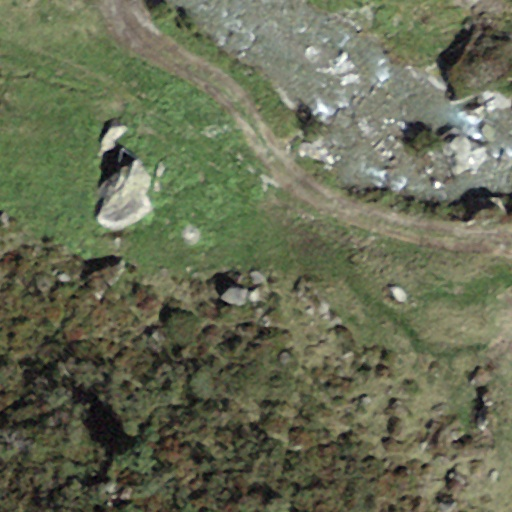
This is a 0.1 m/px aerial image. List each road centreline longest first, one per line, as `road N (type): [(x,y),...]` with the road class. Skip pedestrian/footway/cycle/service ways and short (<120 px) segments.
road 1 (track): [(194,131),(335,210),(511,270)]
road 2 (track): [(105,0),(194,131)]
